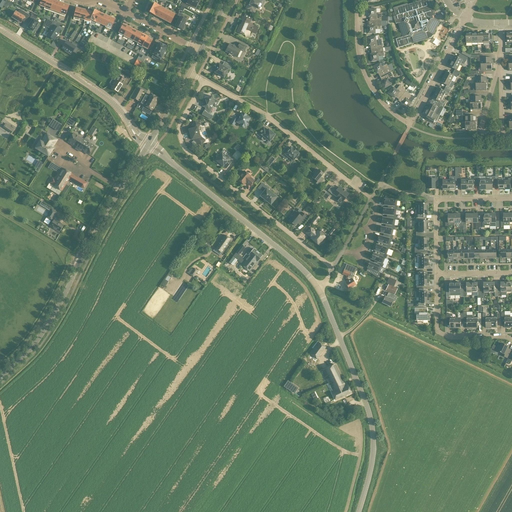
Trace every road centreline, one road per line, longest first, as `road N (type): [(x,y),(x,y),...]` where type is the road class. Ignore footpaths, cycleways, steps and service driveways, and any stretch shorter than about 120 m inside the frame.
road 1 (residential): [(333,267),(184,149),(179,125),(203,81)]
road 2 (residential): [(465,18),(410,125),(390,112),(365,74),(357,0)]
road 3 (tertiary): [(358,511),(372,427),(318,289)]
road 4 (tertiary): [(0,377),(56,310),(121,189)]
road 5 (tertiary): [(318,289),(148,144)]
road 6 (residential): [(361,191),(266,117),(203,81)]
road 7 (tertiary): [(148,144),(110,100),(0,29)]
road 8 (residential): [(436,273),(436,199),(511,198)]
road 9 (residential): [(511,339),(437,329),(436,273)]
